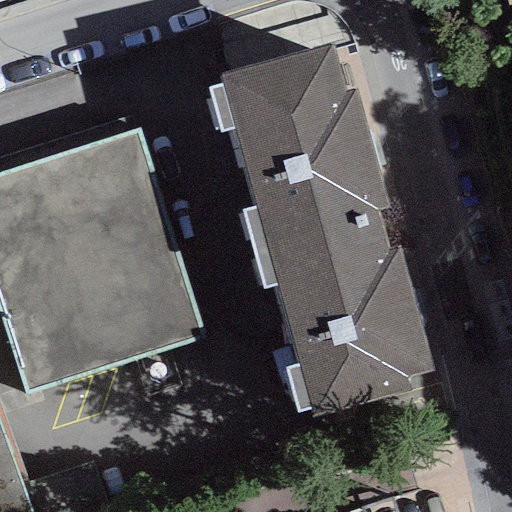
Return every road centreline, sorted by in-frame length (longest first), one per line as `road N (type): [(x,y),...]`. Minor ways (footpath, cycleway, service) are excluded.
road 1 (residential): [(511,468),(380,0)]
road 2 (residential): [(173,0),(0,53)]
